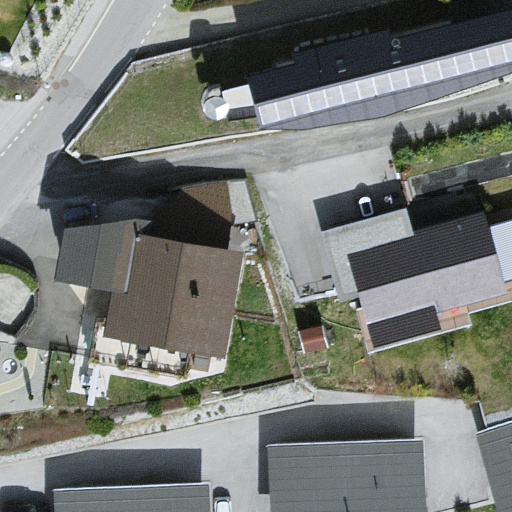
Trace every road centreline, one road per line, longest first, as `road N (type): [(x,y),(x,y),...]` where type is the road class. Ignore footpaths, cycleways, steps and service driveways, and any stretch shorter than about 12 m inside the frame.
road 1 (residential): [(18,168),(64,181),(118,177),(420,122),(511,96)]
road 2 (unclassified): [(137,0),(18,168)]
